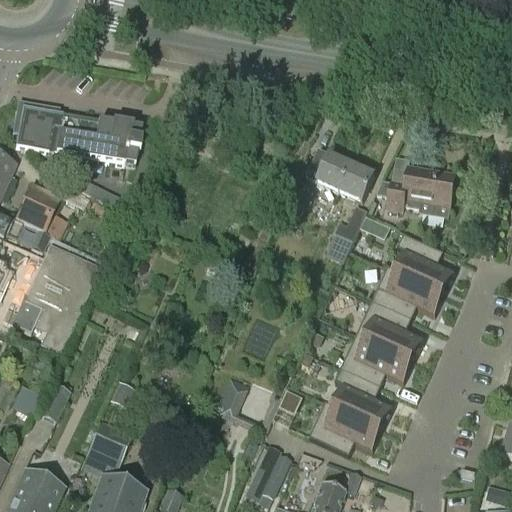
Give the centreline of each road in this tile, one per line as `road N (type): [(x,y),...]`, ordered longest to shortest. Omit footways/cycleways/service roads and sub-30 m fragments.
road 1 (primary): [(511,88),(187,31)]
road 2 (unclassified): [(420,511),(486,274)]
road 3 (primary): [(60,15),(187,31)]
